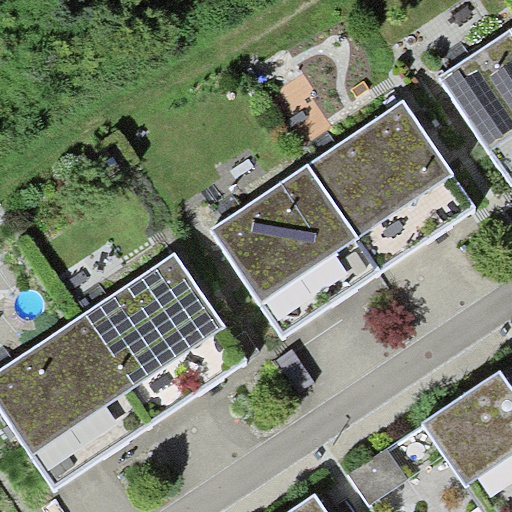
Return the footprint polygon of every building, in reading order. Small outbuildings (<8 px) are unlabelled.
[(511,171),(511,15),(440,64),(511,171)] [(400,92),(308,151),(387,272),(479,212),(400,92)] [(387,272),(308,151),(217,210),(295,331),(387,272)] [(84,302),(163,422),(256,360),(177,241),(84,302)] [(0,392),(62,487),(163,422),(84,302),(0,356),(0,392)] [(378,511),(511,511),(511,395),(502,380),(355,477),(378,511)] [(322,511),(317,503),(303,511),(322,511)]
